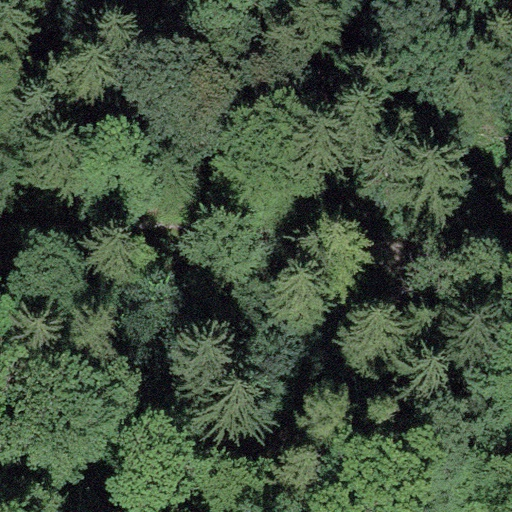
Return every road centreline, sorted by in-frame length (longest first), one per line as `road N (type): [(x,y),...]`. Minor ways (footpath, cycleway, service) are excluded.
road 1 (track): [(0,249),(281,264),(438,288)]
road 2 (track): [(275,511),(311,439),(364,363),(438,288)]
